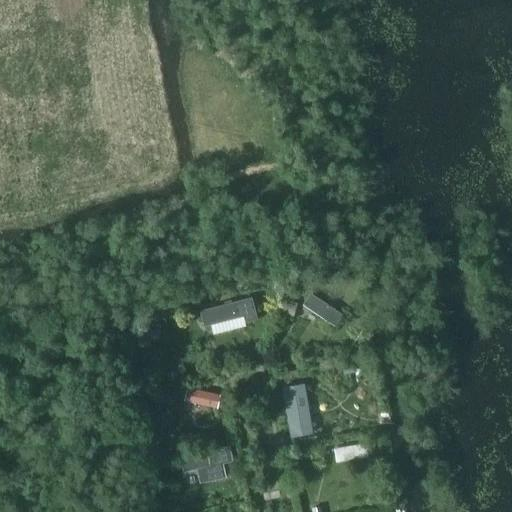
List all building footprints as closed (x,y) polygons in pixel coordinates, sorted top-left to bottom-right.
[(311,293),(303,304),(334,326),(342,314),(311,293)] [(246,323),(257,320),(254,309),(252,298),(199,310),(203,328),(211,326),(213,336),(246,327),(246,323)] [(157,368),(194,360),(182,314),(148,324),(157,368)] [(342,363),(345,377),(357,375),(355,361),(342,363)] [(306,386),(285,390),(293,437),(314,434),(306,386)] [(188,390),(185,404),(201,407),(204,393),(188,390)] [(203,408),(217,411),(220,397),(204,393),(201,407),(203,408)] [(331,449),(334,463),(369,457),(366,443),(331,449)] [(229,448),(207,453),(213,482),(226,479),(223,466),(233,464),(229,448)] [(213,482),(207,453),(180,459),(183,473),(197,470),(200,485),(213,482)]
